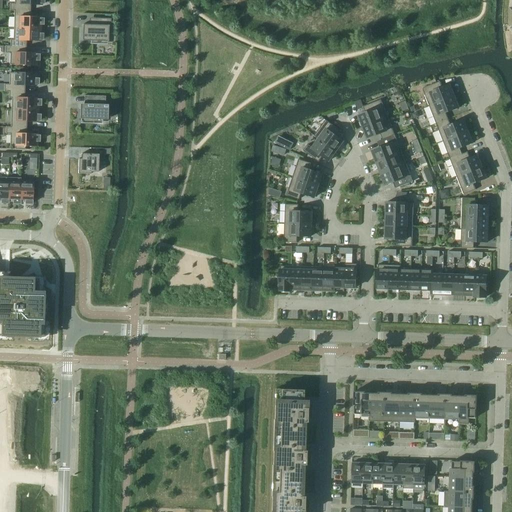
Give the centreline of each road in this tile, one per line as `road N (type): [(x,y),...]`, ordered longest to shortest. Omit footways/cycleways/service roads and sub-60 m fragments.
road 1 (residential): [(68,329),(330,337)]
road 2 (residential): [(503,310),(506,183),(477,111),(480,89)]
road 3 (residential): [(65,0),(55,218)]
road 4 (residential): [(329,372),(500,377)]
road 5 (residential): [(326,447),(497,452)]
road 6 (residential): [(64,470),(68,329)]
road 7 (residential): [(363,338),(502,342)]
road 8 (residential): [(503,310),(364,306)]
